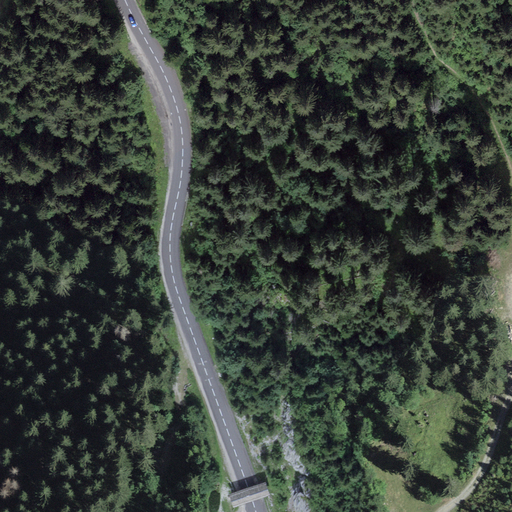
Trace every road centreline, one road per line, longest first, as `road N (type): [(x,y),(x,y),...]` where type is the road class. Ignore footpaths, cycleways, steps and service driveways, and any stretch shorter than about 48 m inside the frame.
road 1 (secondary): [(256,511),(173,275),(171,235),(186,155),(181,116),(124,0)]
road 2 (track): [(156,511),(181,366),(200,355)]
road 3 (track): [(443,511),(482,473),(511,391)]
